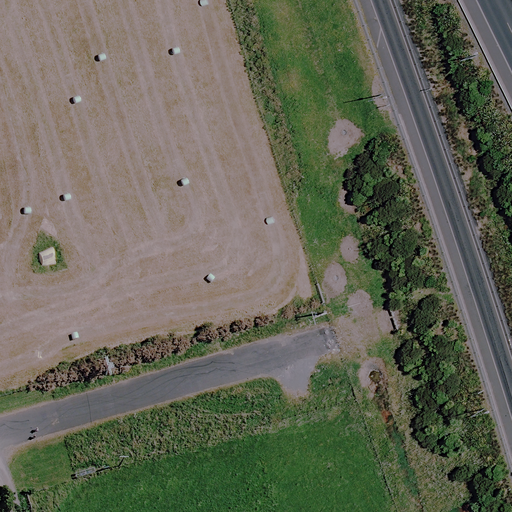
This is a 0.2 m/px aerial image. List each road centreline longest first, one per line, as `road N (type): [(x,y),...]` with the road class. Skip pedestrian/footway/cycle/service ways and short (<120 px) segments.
road 1 (motorway): [(511,390),(379,0)]
road 2 (unclassified): [(0,437),(337,340)]
